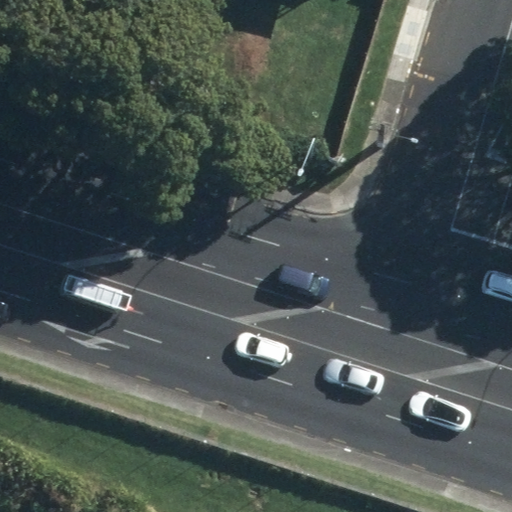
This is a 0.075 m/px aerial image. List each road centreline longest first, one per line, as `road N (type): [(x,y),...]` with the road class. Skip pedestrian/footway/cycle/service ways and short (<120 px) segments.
road 1 (primary): [(420,360),(0,223)]
road 2 (residential): [(420,360),(511,27)]
